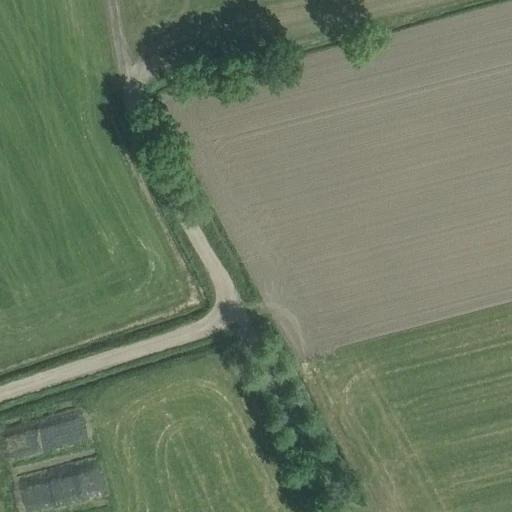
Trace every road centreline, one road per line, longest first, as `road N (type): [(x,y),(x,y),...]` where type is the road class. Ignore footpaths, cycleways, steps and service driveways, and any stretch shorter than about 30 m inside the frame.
road 1 (track): [(342,511),(127,110),(143,71),(443,0)]
road 2 (track): [(233,315),(0,394)]
